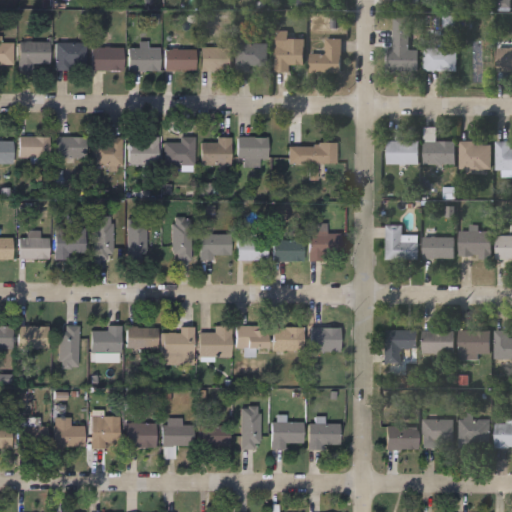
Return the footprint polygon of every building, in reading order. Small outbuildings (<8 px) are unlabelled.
[(418,50),(418,72),(390,71),(391,17),(409,17),(409,50),(418,50)] [(303,66),(289,66),(289,72),(275,72),(275,38),(303,38),(303,66)] [(324,54),(324,39),(340,39),(340,74),(309,74),(309,54),(324,54)] [(12,68),(0,68),(0,43),(12,43),(12,68)] [(48,43),(48,64),(32,64),(32,70),(18,70),(18,43),(48,43)] [(84,43),(84,70),(55,70),(55,43),(84,43)] [(456,72),(423,72),(423,47),(439,47),(439,43),(456,43),(456,72)] [(266,45),(266,70),(236,70),(236,45),(266,45)] [(91,72),(91,48),(122,48),(122,72),(91,72)] [(127,72),(127,49),(158,49),(158,72),(127,72)] [(194,71),(163,71),(163,49),(194,49),(194,71)] [(232,49),(232,71),(199,71),(199,49),(232,49)] [(511,49),(511,71),(497,71),(497,49),(511,49)] [(424,165),(424,129),(434,129),(434,142),(454,142),(454,165),(424,165)] [(48,137),(48,158),(18,158),(18,137),(48,137)] [(86,137),(86,158),(54,158),(54,137),(86,137)] [(12,164),(0,164),(0,138),(12,138),(12,164)] [(121,166),(91,166),(91,138),(121,138),(121,166)] [(157,165),(127,165),(127,138),(157,138),(157,165)] [(163,142),(178,142),(178,138),(193,138),(193,166),(163,166),(163,142)] [(229,138),(229,166),(200,166),(200,142),(215,142),(215,138),(229,138)] [(236,160),(236,138),(266,138),(266,160),(236,160)] [(386,165),(386,141),(418,141),(418,165),(386,165)] [(490,142),(490,173),(459,173),(459,142),(490,142)] [(511,170),(495,170),(495,142),(509,142),(509,150),(511,150),(511,170)] [(334,164),(287,164),(287,144),(334,144),(334,164)] [(111,217),(111,259),(92,259),(92,217),(111,217)] [(144,217),(144,257),(126,257),(126,217),(144,217)] [(171,260),(171,218),(190,218),(190,260),(171,260)] [(385,260),(385,226),(402,226),(402,236),(417,236),(417,260),(385,260)] [(84,230),(84,254),(67,254),(67,260),(54,260),(54,230),(84,230)] [(490,232),(490,258),(459,258),(459,232),(490,232)] [(339,234),(339,254),(324,254),(324,262),(308,262),(308,234),(339,234)] [(199,235),(229,235),(229,257),(199,257),(199,235)] [(511,260),(495,260),(495,236),(511,236),(511,260)] [(0,238),(11,238),(11,260),(0,260),(0,238)] [(47,259),(17,259),(17,238),(47,238),(47,259)] [(423,260),(423,238),(454,238),(454,260),(423,260)] [(235,260),(235,240),(265,240),(265,260),(235,260)] [(271,262),(271,240),(302,240),(302,262),(271,262)] [(0,326),(10,326),(10,349),(0,349),(0,326)] [(46,326),(46,348),(17,348),(17,326),(46,326)] [(76,368),(59,368),(59,326),(76,326),(76,368)] [(119,326),(119,353),(89,353),(89,331),(105,331),(105,326),(119,326)] [(177,334),(177,326),(192,326),(192,355),(164,355),(164,334),(177,334)] [(229,357),(198,357),(198,332),(213,332),(213,326),(229,326),(229,357)] [(235,351),(235,326),(265,326),(265,351),(235,351)] [(155,348),(125,348),(125,327),(155,327),(155,348)] [(271,328),(302,328),(302,351),(271,351),(271,328)] [(338,351),(309,351),(309,328),(338,328),(338,351)] [(416,330),(416,350),(401,350),(401,365),(385,365),(385,330),(416,330)] [(454,353),(422,353),(422,331),(454,331),(454,353)] [(490,354),(459,354),(459,331),(490,331),(490,354)] [(511,359),(495,359),(495,331),(509,331),(509,339),(511,339),(511,359)] [(257,406),(257,449),(240,449),(240,406),(257,406)] [(90,416),(117,416),(117,448),(90,448),(90,416)] [(83,447),(53,447),(53,418),(68,418),(68,426),(83,426),(83,447)] [(181,418),(181,425),(191,425),(191,446),(162,446),(162,418),(181,418)] [(511,418),(511,447),(495,447),(495,423),(503,423),(503,418),(511,418)] [(422,420),(452,420),(452,447),(422,447),(422,420)] [(458,446),(458,420),(489,420),(489,446),(458,446)] [(301,445),(270,445),(270,422),(301,422),(301,445)] [(125,447),(125,424),(155,424),(155,447),(125,447)] [(307,424),(338,424),(338,448),(307,448),(307,424)] [(12,448),(0,448),(0,426),(12,426),(12,448)] [(46,449),(16,449),(16,426),(46,426),(46,449)] [(228,446),(197,446),(197,426),(228,426),(228,446)] [(417,428),(417,450),(385,450),(385,428),(417,428)]
